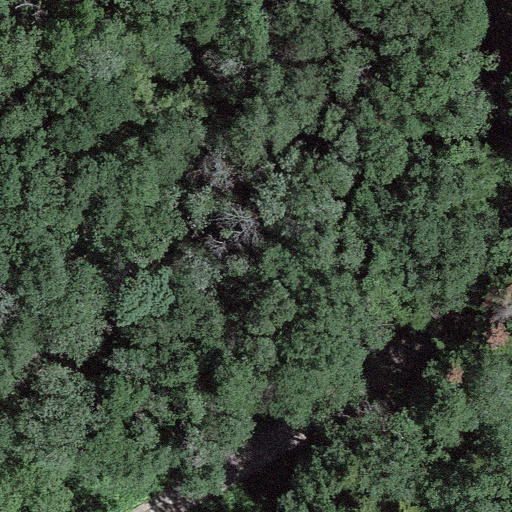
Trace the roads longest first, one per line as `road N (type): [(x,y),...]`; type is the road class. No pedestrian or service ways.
road 1 (track): [(511,192),(485,269),(354,398),(282,426),(150,511)]
road 2 (track): [(511,419),(423,426),(354,398)]
